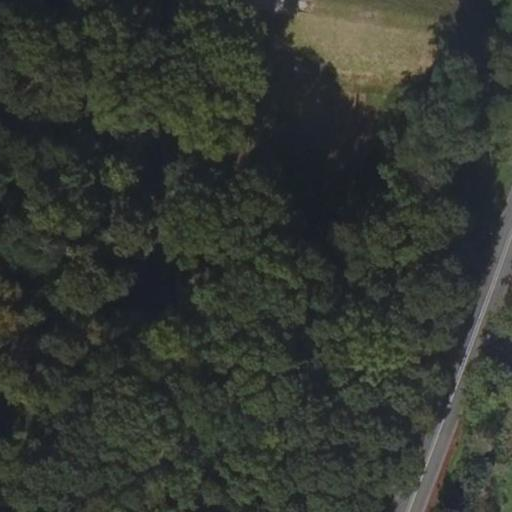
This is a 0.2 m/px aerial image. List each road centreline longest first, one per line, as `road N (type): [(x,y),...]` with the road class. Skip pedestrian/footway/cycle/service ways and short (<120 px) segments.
road 1 (track): [(145,0),(180,279),(180,376),(146,511)]
road 2 (secondary): [(511,241),(408,511)]
